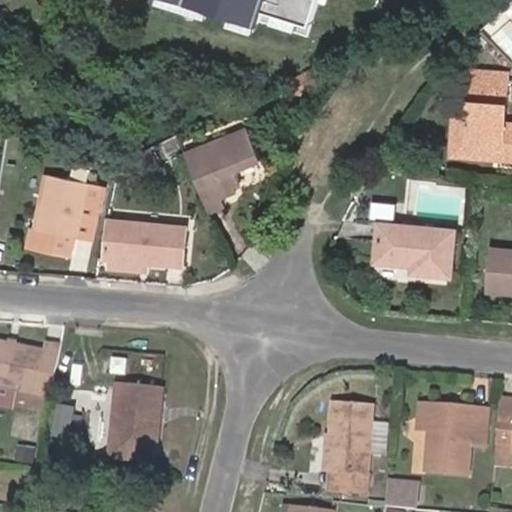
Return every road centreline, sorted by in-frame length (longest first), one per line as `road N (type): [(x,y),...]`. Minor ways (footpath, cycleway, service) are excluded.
road 1 (residential): [(274,321),(0,301)]
road 2 (residential): [(511,348),(274,321)]
road 3 (residential): [(222,511),(274,321)]
